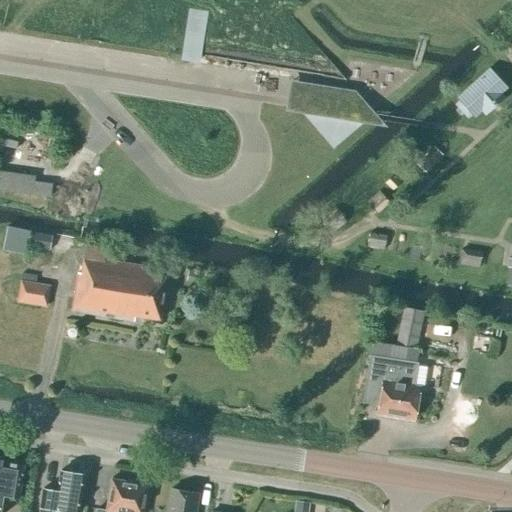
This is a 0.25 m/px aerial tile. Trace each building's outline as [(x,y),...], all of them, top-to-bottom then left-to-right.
[(208,13),(189,10),(181,53),(200,56),(208,13)] [(484,116),(505,97),(502,93),(507,89),(489,68),(455,98),(458,101),(454,105),(467,119),(471,115),(474,118),(481,112),(484,116)] [(305,113),(323,133),(343,137),(364,118),(354,116),(357,101),(351,92),(301,84),(297,109),(306,110),(305,113)] [(425,172),(442,155),(434,147),(417,164),(425,172)] [(0,189),(51,194),(52,176),(0,171),(0,189)] [(377,214),(389,203),(379,191),(367,201),(373,209),(377,214)] [(332,233),(347,223),(336,207),(321,217),(332,233)] [(26,250),(30,232),(7,227),(3,246),(26,250)] [(383,250),(386,236),(370,233),(366,250),(376,252),(376,249),(383,250)] [(50,252),(53,237),(32,234),(30,250),(50,252)] [(166,276),(149,273),(150,268),(104,260),(105,249),(85,246),(80,274),(77,273),(71,312),(133,322),(134,317),(159,321),(166,276)] [(483,266),(485,256),(481,255),(481,252),(460,248),(459,259),(460,259),(459,265),(478,268),(479,265),(483,266)] [(188,270),(187,281),(198,283),(199,272),(188,270)] [(36,285),(37,275),(23,273),(21,282),(17,303),(46,308),(50,287),(36,285)] [(417,349),(424,313),(403,308),(395,345),(372,342),(362,403),(378,405),(377,414),(414,419),(417,401),(422,403),(424,391),(419,390),(419,387),(413,387),(417,364),(406,362),(407,347),(417,349)] [(487,350),(489,338),(478,336),(476,348),(487,350)] [(0,510),(3,495),(18,498),(23,465),(2,461),(0,456),(0,455),(0,510)] [(75,511),(76,511),(83,475),(60,471),(56,491),(42,489),(39,506),(38,511),(52,511),(53,508),(75,511)] [(142,511),(147,486),(110,479),(105,511),(96,509),(95,511),(142,511)] [(194,511),(198,494),(170,489),(166,511),(194,511)]
